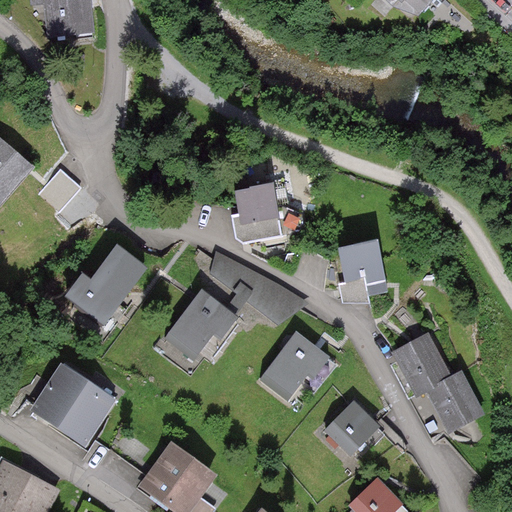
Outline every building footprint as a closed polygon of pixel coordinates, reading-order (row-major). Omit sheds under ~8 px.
[(50,40),(91,36),(88,0),(83,1),(83,0),(34,0),(35,4),(46,3),(50,40)] [(380,0),(393,12),(419,21),(436,0),(380,0)] [(0,203),(29,172),(0,145),(0,203)] [(81,187),(60,170),(39,194),(60,212),(81,187)] [(58,215),(74,230),(100,202),(84,187),(58,215)] [(273,190),(236,197),(239,217),(232,218),(236,238),(244,244),(281,237),(273,190)] [(378,248),(339,255),(345,282),(365,278),(367,287),(385,283),(378,248)] [(68,301),(103,327),(145,272),(117,251),(91,285),(84,280),(68,301)] [(310,305),(217,252),(211,277),(234,293),(223,309),(237,319),(248,303),(276,325),(310,305)] [(223,309),(203,294),(168,340),(196,362),(214,337),(222,341),(239,321),(237,319),(223,309)] [(295,337),(265,378),(292,397),(308,375),(313,379),(327,360),(295,337)] [(428,338),(396,354),(417,397),(428,392),(449,381),(428,338)] [(112,402),(61,369),(33,412),(84,445),(112,402)] [(449,381),(428,392),(449,434),(482,418),(460,376),(449,381)] [(354,403),(327,433),(352,456),(379,426),(354,403)] [(170,449),(143,488),(177,511),(187,511),(212,478),(170,449)] [(47,511),(58,492),(5,467),(0,477),(0,511),(1,511),(47,511)] [(377,484),(351,508),(354,511),(396,511),(401,508),(377,484)]
